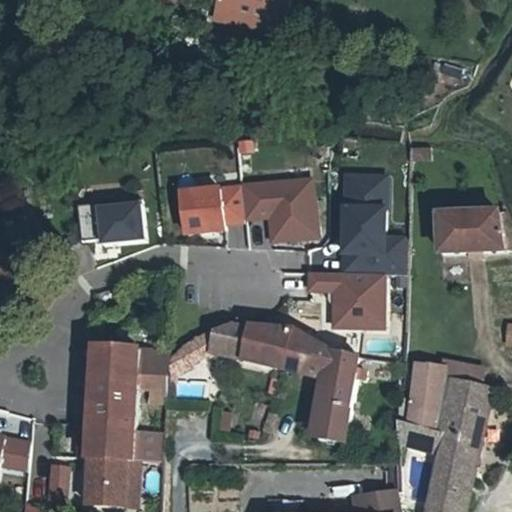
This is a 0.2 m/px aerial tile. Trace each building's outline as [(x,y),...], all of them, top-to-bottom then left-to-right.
[(244,0),(243,5),(269,13),(272,0),(244,0)] [(338,1),(334,0),(328,34),(351,39),(358,4),(345,2),(338,1)] [(265,28),(269,13),(243,5),(239,21),(265,28)] [(343,134),(340,154),(359,157),(362,137),(343,134)] [(261,161),(259,142),(242,143),(244,162),(261,161)] [(387,239),(388,179),(349,178),(348,242),(354,242),(353,253),(347,253),(347,274),(313,274),(312,292),(337,292),(336,328),(352,328),(386,329),(387,275),(408,276),(408,240),(387,239)] [(321,239),(315,184),(186,198),(188,221),(190,237),(229,233),(228,226),(248,224),(248,222),(278,219),(279,225),(274,226),(276,244),(321,239)] [(81,211),(145,204),(144,199),(80,206),(81,211)] [(84,241),(105,239),(106,246),(149,241),(145,204),(81,211),(84,241)] [(511,231),(507,213),(442,214),(444,254),(511,251),(511,231)] [(27,223),(8,230),(13,244),(31,238),(27,223)] [(0,268),(0,295),(27,286),(20,263),(0,268)] [(234,326),(217,333),(213,350),(330,374),(334,353),(301,332),(234,326)] [(174,370),(213,350),(217,333),(193,343),(174,367),(174,370)] [(98,348),(91,459),(93,459),(137,462),(137,461),(141,461),(167,463),(169,433),(139,431),(141,388),(153,389),(152,403),(169,404),(172,353),(98,348)] [(365,355),(334,353),(330,374),(321,436),(351,440),(363,378),(370,379),(372,369),(363,368),(365,355)] [(446,377),(479,385),(482,366),(446,359),(446,365),(446,377)] [(418,366),(419,404),(438,408),(440,399),(446,377),(446,365),(418,366)] [(440,399),(490,409),(495,389),(479,385),(446,377),(440,399)] [(404,419),(404,429),(443,431),(440,450),(437,474),(474,474),(475,465),(490,409),(440,399),(438,408),(419,404),(418,409),(415,421),(404,419)] [(404,408),(404,419),(415,421),(418,409),(404,408)] [(403,448),(440,450),(443,431),(404,429),(403,448)] [(33,445),(0,439),(0,480),(1,481),(4,463),(31,468),(33,445)] [(137,462),(93,459),(90,506),(138,510),(141,461),(137,461),(137,462)] [(54,466),(51,498),(68,499),(71,468),(54,466)] [(467,506),(474,474),(437,474),(431,511),(464,511),(465,511),(467,506)] [(402,511),(400,489),(395,491),(360,497),(361,511),(402,511)]
